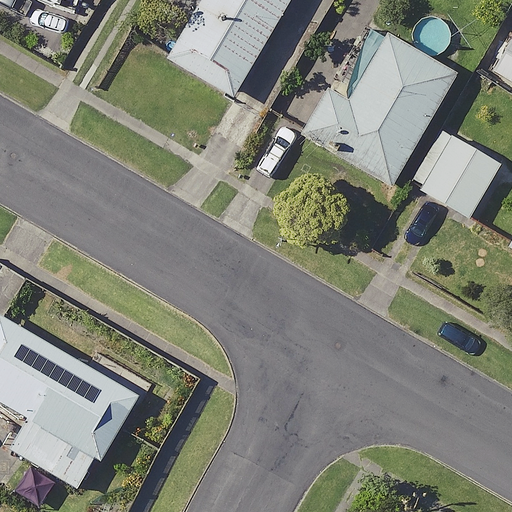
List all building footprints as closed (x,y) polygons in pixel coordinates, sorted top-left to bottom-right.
[(280,0),(191,0),(157,58),(223,97),(280,0)] [(447,73),(359,21),(293,134),(381,186),(447,73)] [(511,39),(508,37),(487,72),(511,86),(511,39)] [(492,164),(434,130),(402,183),(460,218),(492,164)] [(511,221),(497,244),(511,253),(511,221)] [(126,395),(0,322),(0,406),(17,416),(0,445),(0,448),(72,490),(126,395)]
